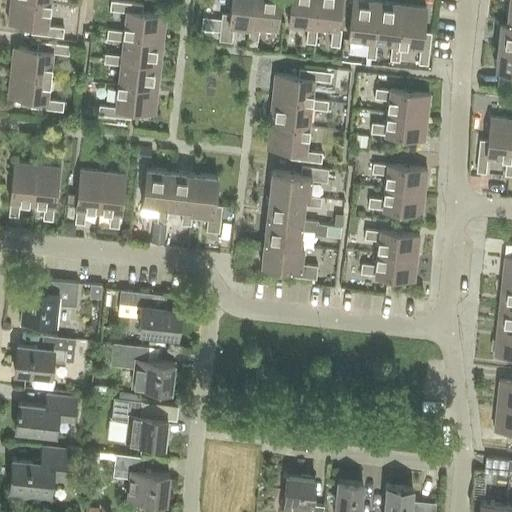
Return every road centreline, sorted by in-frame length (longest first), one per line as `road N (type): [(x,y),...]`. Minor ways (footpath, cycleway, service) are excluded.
road 1 (residential): [(4,239),(210,262),(219,301)]
road 2 (residential): [(219,301),(448,328)]
road 3 (unknown): [(465,94),(348,66),(251,59)]
road 4 (residential): [(192,511),(219,301)]
road 5 (residential): [(455,205),(471,0)]
road 6 (residential): [(459,511),(464,465),(448,328)]
road 7 (residential): [(448,328),(455,205)]
